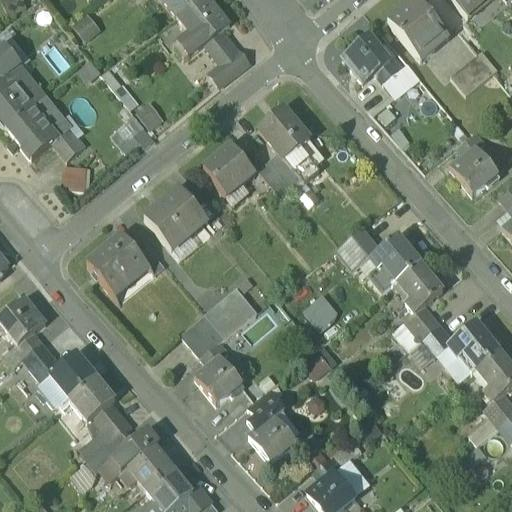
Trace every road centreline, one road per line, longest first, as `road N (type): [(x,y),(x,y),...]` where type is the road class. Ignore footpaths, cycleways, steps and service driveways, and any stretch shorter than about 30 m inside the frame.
road 1 (residential): [(34,262),(259,511)]
road 2 (residential): [(292,50),(34,262)]
road 3 (residential): [(292,50),(511,298)]
